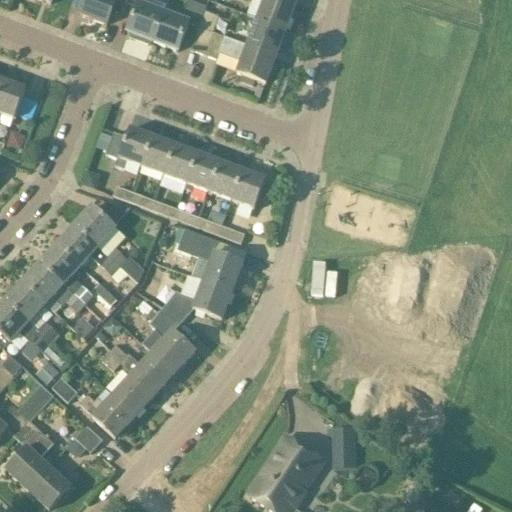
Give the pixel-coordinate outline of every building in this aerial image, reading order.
[(84,0),(78,16),(107,27),(116,3),(117,0),(84,0)] [(138,8),(127,35),(153,45),(164,16),(163,15),(166,8),(149,1),(149,0),(129,0),(127,4),(138,8)] [(258,21),(286,32),(297,4),(286,0),(255,0),(265,3),(258,21)] [(199,30),(205,14),(206,10),(188,3),(181,23),(164,16),(153,45),(178,54),(189,26),(199,30)] [(206,14),(207,10),(206,10),(205,14),(199,30),(190,53),(204,58),(212,35),(214,35),(220,20),(219,20),(222,12),(210,7),(207,15),(205,15),(206,14)] [(286,32),(258,21),(248,48),(276,58),(286,32)] [(237,76),(265,86),(276,58),(248,48),(214,35),(212,35),(204,58),(217,63),(220,56),(241,64),(237,76)] [(15,123),(27,92),(4,83),(0,93),(0,123),(2,118),(15,123)] [(141,171),(153,140),(129,131),(125,141),(114,137),(106,159),(118,163),(116,169),(115,170),(124,173),(127,166),(141,171)] [(8,148),(20,152),(24,140),(12,136),(8,148)] [(163,179),(175,148),(153,140),(141,171),(163,179)] [(186,188),(197,156),(175,148),(163,179),(164,179),(162,185),(172,189),(174,183),(186,188)] [(208,196),(220,165),(197,156),(186,188),(187,188),(185,193),(192,196),(194,191),(208,196)] [(230,204),(242,173),(220,165),(208,196),(230,204)] [(254,213),(265,182),(242,173),(230,204),(254,213)] [(112,200),(131,207),(135,197),(116,190),(112,200)] [(139,199),(135,208),(150,214),(154,204),(139,199)] [(180,214),(177,213),(161,207),(158,217),(176,223),(180,214)] [(73,229),(97,251),(115,232),(91,210),(73,229)] [(180,225),(195,230),(199,221),(184,215),(180,225)] [(207,224),(203,233),(218,239),(221,229),(207,224)] [(56,248),(80,270),(90,260),(119,286),(128,280),(108,262),(97,251),(73,229),(56,248)] [(240,247),(244,238),(221,229),(218,239),(240,247)] [(242,267),(216,257),(220,245),(186,233),(185,234),(180,232),(175,247),(177,248),(174,256),(191,262),(192,259),(210,266),(203,284),(232,295),(242,267)] [(38,267),(86,310),(93,302),(82,291),(83,290),(72,280),(80,270),(56,248),(38,267)] [(116,253),(109,260),(108,262),(128,280),(129,279),(138,287),(139,286),(143,277),(128,264),(116,253)] [(21,286),(45,308),(53,300),(64,310),(66,307),(78,318),(86,310),(38,267),(21,286)] [(222,323),(232,295),(203,284),(191,279),(189,279),(182,298),(176,296),(170,303),(161,296),(153,306),(163,312),(184,324),(195,313),(222,323)] [(45,308),(21,286),(4,305),(51,348),(60,339),(46,326),(38,334),(29,326),(45,308)] [(118,304),(100,288),(92,296),(110,313),(118,304)] [(51,348),(4,305),(0,308),(0,349),(2,352),(9,345),(10,346),(19,336),(30,347),(32,345),(43,356),(44,355),(56,367),(63,360),(51,348)] [(152,357),(174,377),(194,355),(173,336),(184,324),(163,312),(150,328),(156,333),(143,348),(152,357)] [(84,323),(75,332),(85,341),(94,332),(84,323)] [(174,377),(152,357),(141,369),(130,358),(128,360),(116,349),(109,357),(121,368),(132,378),(154,399),(174,377)] [(102,364),(114,375),(121,368),(109,357),(102,364)] [(50,369),(39,381),(48,389),(59,377),(50,369)] [(154,399),(132,378),(113,399),(112,400),(134,420),(154,399)] [(62,382),(53,392),(69,407),(78,397),(62,382)] [(42,388),(19,413),(31,424),(54,399),(42,388)] [(92,421),(114,442),(134,420),(112,400),(113,399),(106,393),(95,405),(88,399),(80,408),(93,420),(92,421)] [(0,440),(7,433),(17,442),(31,426),(14,410),(0,425),(0,440)] [(27,451),(6,474),(28,494),(49,471),(40,462),(54,447),(31,426),(17,442),(27,451)] [(103,445),(87,430),(75,442),(91,457),(103,445)] [(335,470),(347,469),(346,431),(333,431),(335,470)] [(293,511),(295,510),(294,510),(324,465),(286,440),(248,497),(247,497),(246,498),(266,511),(293,511)] [(46,511),(50,511),(70,490),(77,483),(68,474),(61,482),(49,471),(28,494),(46,511)]
